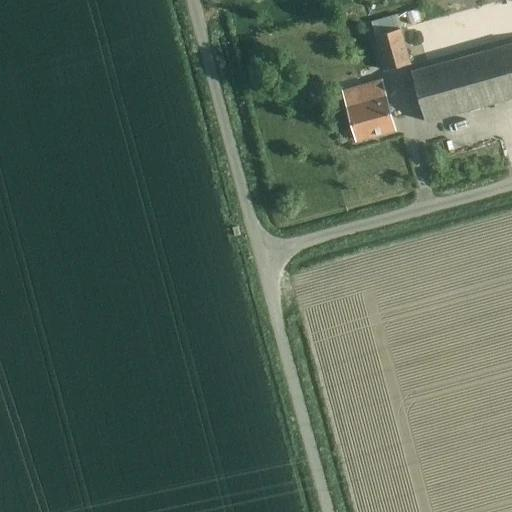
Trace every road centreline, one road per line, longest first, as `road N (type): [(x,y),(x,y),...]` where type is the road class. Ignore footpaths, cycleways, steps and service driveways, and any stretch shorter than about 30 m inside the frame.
road 1 (unclassified): [(259,256),(189,0)]
road 2 (unclassified): [(326,511),(259,256)]
road 3 (unclassified): [(259,256),(511,185)]
